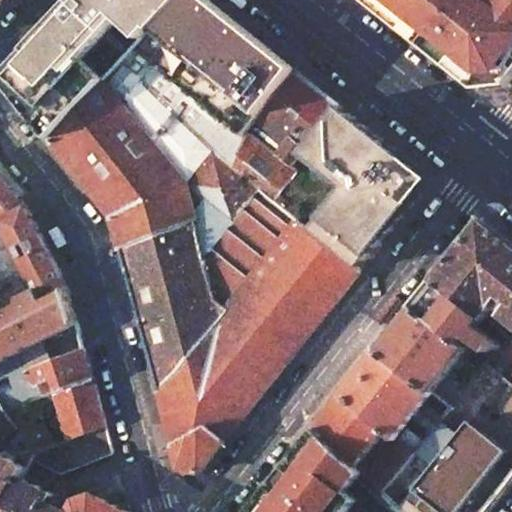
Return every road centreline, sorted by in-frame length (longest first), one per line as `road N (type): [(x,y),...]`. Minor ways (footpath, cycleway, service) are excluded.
road 1 (residential): [(490,159),(211,511)]
road 2 (residential): [(0,122),(81,223),(164,511)]
road 3 (primary): [(490,159),(293,0)]
